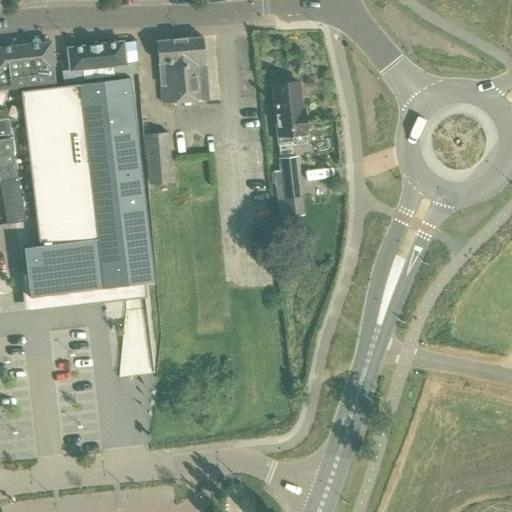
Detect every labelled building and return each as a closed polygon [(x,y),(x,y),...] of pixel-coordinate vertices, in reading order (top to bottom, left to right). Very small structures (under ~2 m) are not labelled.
[(202,37),(156,41),(157,63),(158,63),(160,86),(159,86),(161,105),(209,100),(202,37)] [(0,90),(55,85),(52,65),(53,65),(51,42),(26,45),(0,47),(0,90)] [(124,64),(122,42),(101,45),(101,44),(94,45),(89,45),(89,46),(68,49),(70,70),(82,69),(83,80),(114,76),(113,65),(124,64)] [(130,78),(20,92),(38,246),(23,247),(29,297),(70,292),(144,284),(154,283),(130,78)] [(302,112),(298,83),(272,86),(278,136),(289,135),(290,143),(294,146),(305,145),(307,142),(304,111),(302,112)] [(9,119),(0,120),(0,136),(11,135),(9,119)] [(148,184),(172,182),(168,132),(144,134),(148,184)] [(10,139),(0,140),(0,188),(6,222),(7,225),(21,222),(25,221),(10,139)] [(303,215),(297,156),(277,158),(279,171),(273,172),(274,173),(270,173),(271,185),(275,185),(278,217),(303,215)] [(163,439),(193,438),(192,425),(163,426),(163,439)]
